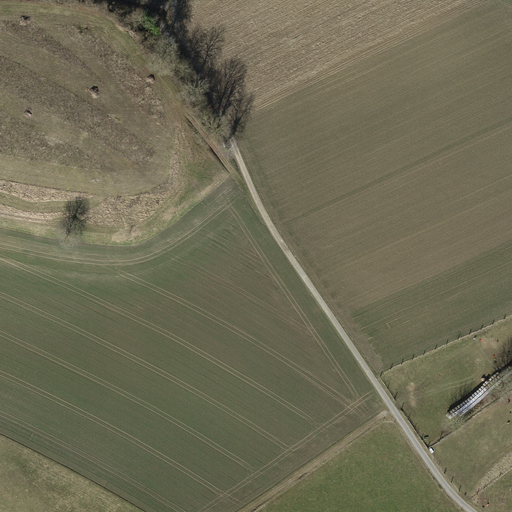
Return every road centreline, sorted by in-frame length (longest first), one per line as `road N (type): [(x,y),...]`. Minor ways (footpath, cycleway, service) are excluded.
road 1 (track): [(475,511),(390,409),(267,219),(177,25),(174,0)]
road 2 (track): [(390,409),(244,511)]
